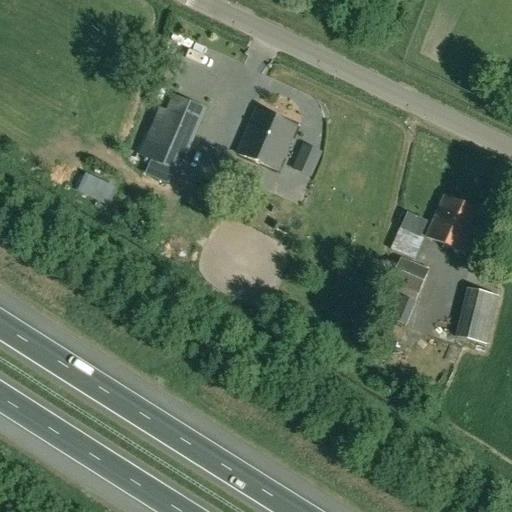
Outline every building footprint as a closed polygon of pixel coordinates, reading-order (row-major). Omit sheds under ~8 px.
[(204,110),(175,97),(155,143),(185,156),(204,110)] [(278,171),(297,128),(256,110),(237,154),(278,171)] [(115,188),(92,179),(86,195),(108,204),(115,188)] [(483,214),(445,197),(427,238),(465,255),(483,214)] [(394,252),(413,259),(422,238),(403,230),(394,252)] [(405,327),(419,294),(428,272),(401,260),(391,282),(401,286),(387,319),(405,327)] [(457,339),(484,345),(496,297),(469,290),(457,339)]
